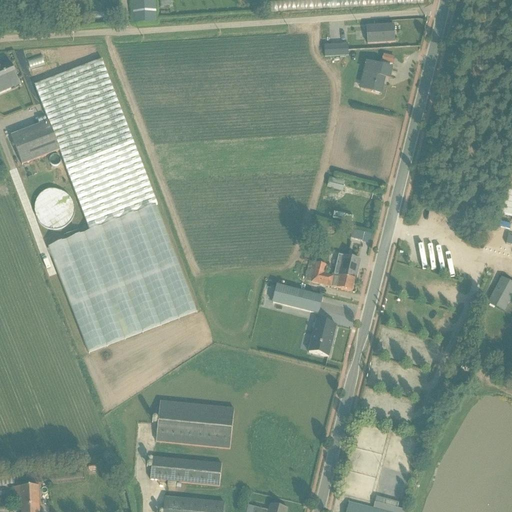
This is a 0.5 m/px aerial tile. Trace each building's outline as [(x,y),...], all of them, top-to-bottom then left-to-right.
[(155,22),(154,0),(132,0),(134,22),(155,22)] [(367,48),(393,46),(392,25),(365,26),(367,48)] [(347,43),(322,43),(322,57),(347,57),(347,43)] [(387,56),(385,62),(396,65),(398,59),(387,56)] [(384,99),(391,69),(364,63),(356,92),(384,99)] [(90,354),(197,319),(112,64),(43,87),(92,235),(55,248),(90,354)] [(0,72),(0,98),(23,90),(14,67),(0,72)] [(24,168),(59,153),(46,121),(11,136),(24,168)] [(511,173),(501,215),(511,218),(511,173)] [(332,181),(330,191),(347,193),(348,183),(332,181)] [(336,221),(354,224),(355,217),(337,214),(336,221)] [(373,245),(375,237),(356,233),(354,242),(373,245)] [(332,276),(353,281),(358,261),(337,255),(332,276)] [(350,293),(353,281),(332,276),(322,274),(324,267),(308,263),(304,282),(350,293)] [(289,275),(289,267),(273,267),(272,275),(289,275)] [(511,282),(500,276),(485,305),(510,318),(511,313),(511,282)] [(327,299),(291,290),(287,307),(322,316),(327,299)] [(311,355),(333,361),(341,329),(320,323),(311,355)] [(232,405),(158,400),(156,441),(229,446),(232,405)] [(221,460),(152,455),(150,479),(218,485),(221,460)] [(13,511),(37,511),(37,487),(13,488),(13,511)] [(222,511),(224,499),(163,495),(162,511),(222,511)] [(406,511),(407,509),(375,500),(373,507),(350,500),(346,511),(406,511)] [(245,511),(287,511),(288,511),(248,501),(245,511)]
